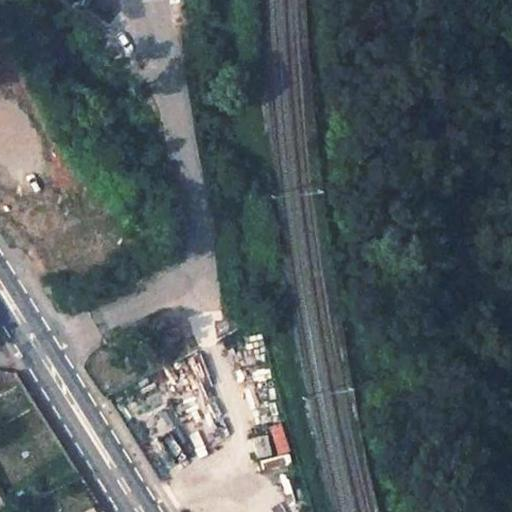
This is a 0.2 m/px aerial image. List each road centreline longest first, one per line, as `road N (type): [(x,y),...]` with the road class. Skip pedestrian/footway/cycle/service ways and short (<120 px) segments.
road 1 (unclassified): [(158,13),(196,215),(197,269),(41,360)]
road 2 (secondary): [(137,511),(41,360)]
